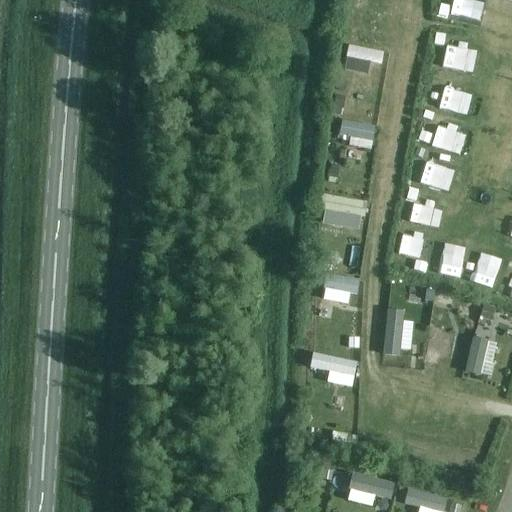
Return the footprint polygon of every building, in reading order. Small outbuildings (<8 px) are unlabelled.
[(449,29),(473,33),(477,14),(453,9),(449,29)] [(382,57),(346,49),(343,62),(379,69),(382,57)] [(480,86),(481,65),(456,63),(455,84),(480,86)] [(447,124),(468,128),(472,110),(451,105),(447,124)] [(373,130),(339,123),(336,137),(370,145),(373,130)] [(432,142),(431,163),(462,164),(463,143),(432,142)] [(355,189),(356,159),(338,158),(337,188),(355,189)] [(429,175),(426,195),(445,198),(448,178),(429,175)] [(359,218),(323,211),(321,224),(356,231),(359,218)] [(422,218),(418,238),(442,243),(446,222),(422,218)] [(472,275),(478,255),(457,250),(452,269),(472,275)] [(408,259),(405,279),(430,282),(432,262),(408,259)] [(357,283),(326,277),(323,290),(355,296),(357,283)] [(430,309),(426,321),(455,329),(459,317),(430,309)] [(384,354),(400,355),(404,312),(388,310),(384,354)] [(434,327),(427,363),(437,365),(444,328),(434,327)] [(472,337),(466,372),(481,374),(487,340),(472,337)] [(352,377),(354,365),(313,357),(311,369),(352,377)] [(443,441),(441,452),(473,458),(475,448),(443,441)] [(347,489),(391,499),(394,487),(350,477),(347,489)] [(408,489),(404,504),(437,511),(444,511),(448,498),(408,489)]
